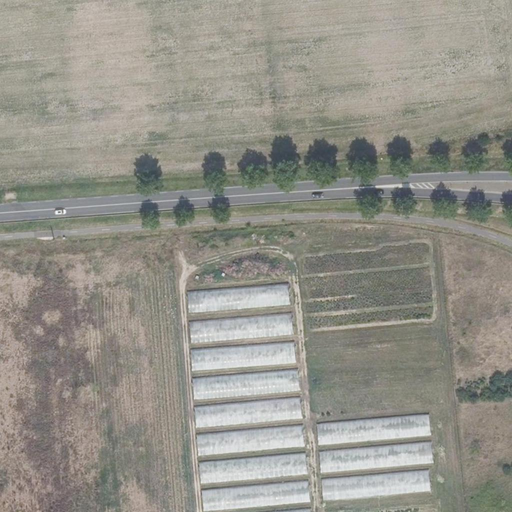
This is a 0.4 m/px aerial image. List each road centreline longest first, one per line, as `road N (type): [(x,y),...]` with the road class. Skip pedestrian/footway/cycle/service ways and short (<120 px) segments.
road 1 (primary): [(416,185),(0,215)]
road 2 (track): [(178,250),(187,269),(250,248),(291,258),(317,511)]
road 3 (track): [(187,269),(182,297),(200,511)]
